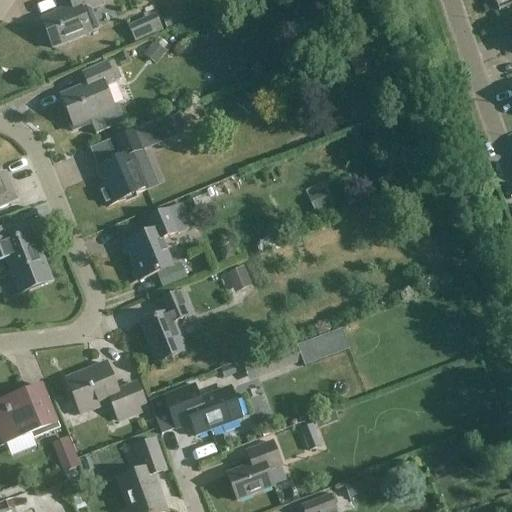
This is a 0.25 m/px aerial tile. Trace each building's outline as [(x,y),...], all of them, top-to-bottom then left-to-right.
[(102,6),(99,0),(70,0),(73,8),(41,21),(54,50),(91,34),(83,14),(102,6)] [(87,86),(60,97),(69,117),(64,119),(71,133),(91,125),(95,135),(126,122),(120,108),(116,105),(112,107),(104,87),(114,83),(106,64),(82,74),(87,86)] [(62,93),(81,85),(77,77),(58,85),(62,93)] [(97,169),(105,187),(99,189),(107,209),(148,192),(133,155),(143,151),(134,131),(114,140),(122,159),(97,169)] [(0,200),(13,194),(5,175),(0,176),(0,200)] [(193,228),(184,206),(141,224),(146,236),(122,246),(138,283),(159,274),(157,271),(171,265),(161,241),(193,228)] [(0,252),(2,252),(20,297),(51,284),(31,234),(9,243),(3,229),(0,230),(0,252)] [(164,318),(141,327),(156,365),(186,354),(174,324),(191,317),(182,294),(158,304),(164,318)] [(247,377),(299,357),(294,347),(243,366),(247,377)] [(66,382),(80,417),(111,405),(118,424),(146,412),(135,386),(117,393),(106,365),(66,382)] [(148,405),(161,438),(176,432),(174,427),(188,422),(195,438),(238,422),(226,390),(199,401),(193,387),(148,405)] [(0,434),(5,446),(31,435),(33,441),(59,430),(47,400),(32,406),(27,393),(0,403),(0,434)] [(142,472),(118,480),(129,511),(165,511),(153,477),(166,473),(154,442),(134,449),(142,472)] [(246,454),(251,468),(227,477),(237,503),(274,489),(268,472),(281,467),(272,444),(246,454)] [(334,511),(330,498),(302,508),(303,511),(334,511)]
